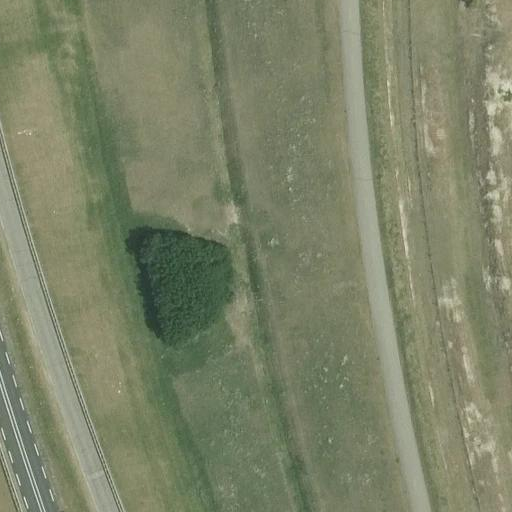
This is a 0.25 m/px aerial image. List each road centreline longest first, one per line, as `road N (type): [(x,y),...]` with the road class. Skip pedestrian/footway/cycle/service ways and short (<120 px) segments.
road 1 (unclassified): [(109,511),(0,176)]
road 2 (primary): [(43,511),(0,379)]
